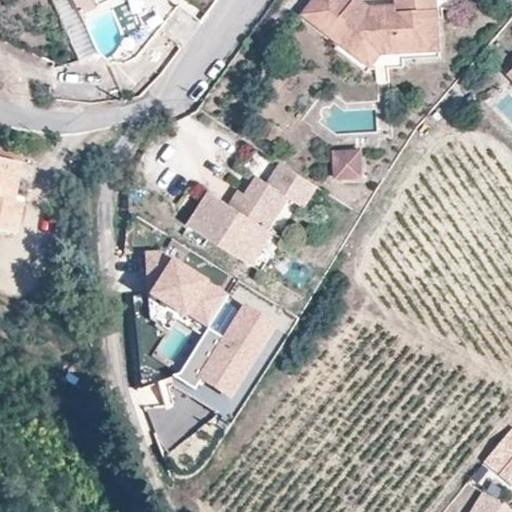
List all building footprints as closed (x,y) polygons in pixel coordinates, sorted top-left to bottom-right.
[(78,0),(82,9),(101,0),(78,0)] [(316,0),(305,18),(359,54),(365,45),(377,54),(440,52),(437,0),(394,0),(395,6),(397,12),(379,12),(379,6),(373,7),(372,6),(360,9),(353,3),(348,0),(316,0)] [(362,0),(354,0),(353,3),(360,9),(372,6),(362,0)] [(365,45),(359,54),(371,63),(377,54),(365,45)] [(268,121),(261,134),(276,143),(283,130),(268,121)] [(363,175),(362,148),(336,149),(337,176),(363,175)] [(27,165),(0,160),(0,235),(21,239),(27,205),(20,203),(27,165)] [(269,226),(289,195),(304,205),(317,184),(282,161),(269,181),(258,175),(238,207),(232,203),(211,190),(189,223),(209,236),(252,263),(274,230),(269,226)] [(147,299),(210,338),(235,297),(165,254),(144,255),(147,299)] [(232,401),(278,328),(246,308),(224,342),(210,338),(181,382),(196,392),(202,382),(232,401)] [(511,430),(487,460),(511,480),(511,430)] [(511,511),(485,495),(474,511),(511,511)]
